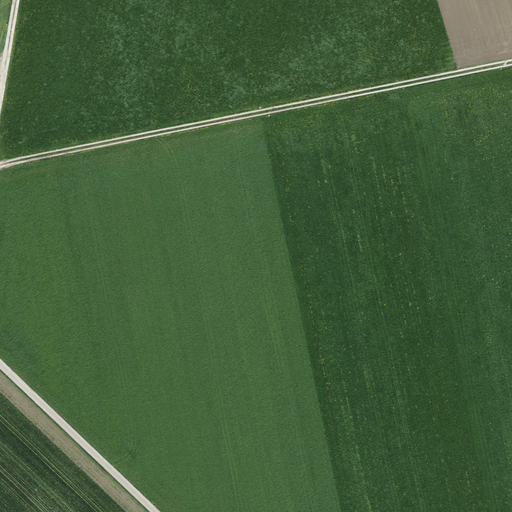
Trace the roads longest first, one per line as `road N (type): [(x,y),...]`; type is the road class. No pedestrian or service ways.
road 1 (track): [(0,165),(511,63)]
road 2 (track): [(0,368),(149,511)]
